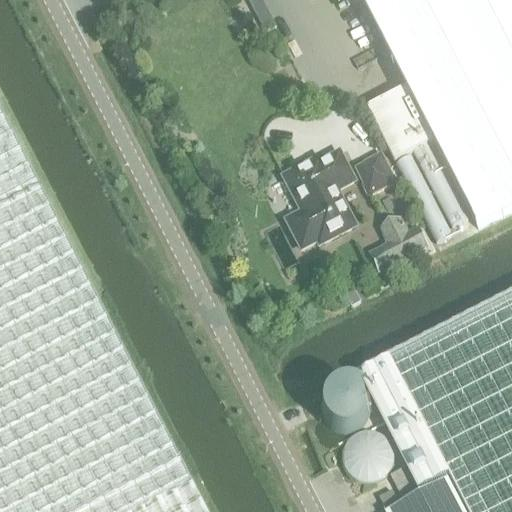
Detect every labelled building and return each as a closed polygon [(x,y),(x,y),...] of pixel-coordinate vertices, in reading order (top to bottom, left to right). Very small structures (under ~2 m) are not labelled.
[(260,0),(248,0),(247,1),(266,37),(277,32),(260,0)] [(368,113),(395,166),(435,146),(479,232),(511,214),(511,0),(359,0),(407,93),(368,113)] [(0,511),(203,511),(0,115),(0,511)] [(319,162),(283,180),(302,216),(293,220),(299,233),(293,237),(301,252),(316,244),(319,248),(354,230),(335,194),(353,185),(338,156),(321,166),(319,162)] [(398,187),(383,156),(353,171),(369,202),(398,187)] [(429,252),(419,233),(369,259),(379,278),(429,252)] [(352,294),(344,298),(348,307),(356,303),(352,294)] [(511,511),(511,304),(363,382),(422,499),(396,511),(511,511)] [(318,408),(317,413),(318,417),(319,422),(321,426),(324,430),(328,433),(332,436),(335,437),(340,438),(345,437),(350,436),(354,434),(358,431),(361,428),(364,424),(365,419),(366,415),(366,409),(365,405),(362,400),(359,397),(356,394),(352,392),(348,390),(343,389),(338,389),(333,391),(329,393),(325,396),(322,399),(320,404),(318,408)] [(390,447),(387,444),(384,441),(380,439),(376,437),(372,436),(368,436),(363,437),(359,438),(356,440),(352,443),(349,446),(347,449),(345,453),(344,457),(344,462),(344,466),(345,470),(347,474),(349,478),(352,481),(356,483),(360,485),(364,487),(368,487),(373,487),(377,486),(381,484),(384,482),(388,479),(390,476),(392,472),(394,468),(394,463),(394,459),(394,455),(392,451),(390,447)] [(403,475),(392,480),(405,505),(416,500),(403,475)] [(398,504),(394,495),(381,502),(385,511),(398,504)]
